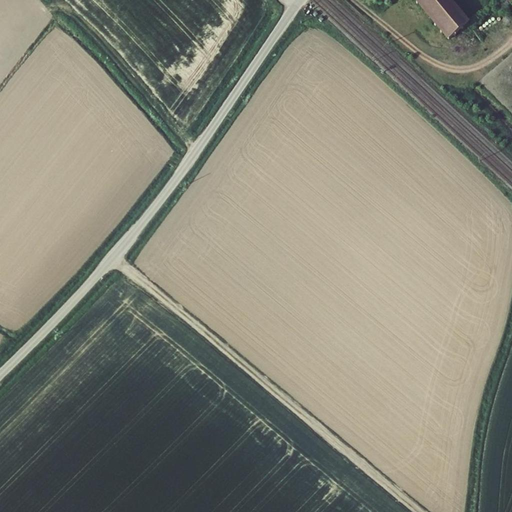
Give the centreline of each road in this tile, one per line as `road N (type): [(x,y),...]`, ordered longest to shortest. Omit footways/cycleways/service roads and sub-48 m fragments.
road 1 (unclassified): [(0,374),(146,217),(299,0)]
road 2 (track): [(111,258),(420,511)]
